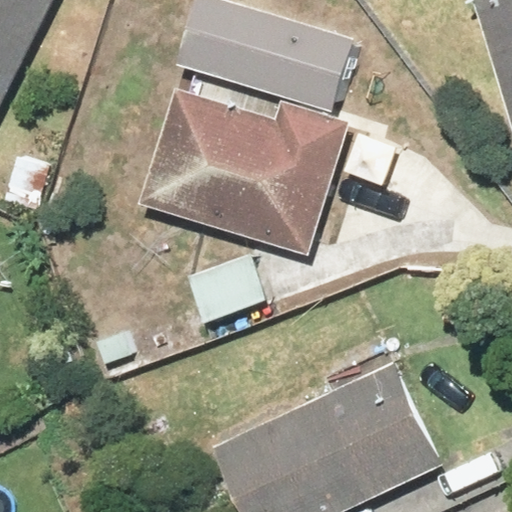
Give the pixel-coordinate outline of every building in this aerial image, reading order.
[(70,0),(0,0),(0,138),(2,139),(70,0)] [(242,0),(205,0),(186,62),(345,111),(367,38),(242,0)] [(511,0),(495,0),(511,53),(511,0)] [(197,85),(160,198),(327,251),(369,121),(299,98),(293,116),(197,85)] [(264,250),(193,281),(215,329),(285,298),(264,250)] [(0,334),(0,352),(9,346),(0,334)] [(267,511),(352,511),(461,459),(410,356),(233,442),(267,511)]
